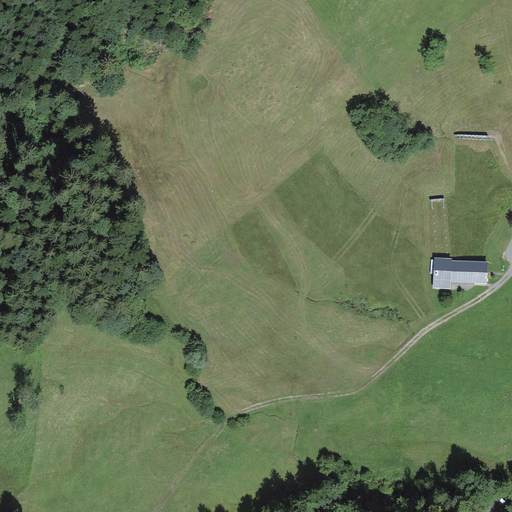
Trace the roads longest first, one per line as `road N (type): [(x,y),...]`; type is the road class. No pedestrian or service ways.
road 1 (track): [(389,353),(365,401),(343,413),(225,437)]
road 2 (track): [(389,353),(511,267)]
